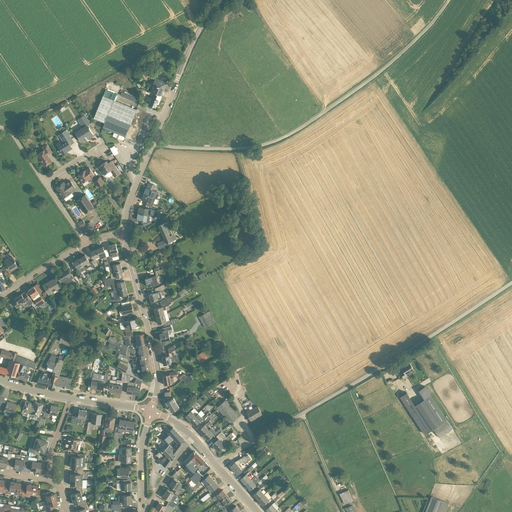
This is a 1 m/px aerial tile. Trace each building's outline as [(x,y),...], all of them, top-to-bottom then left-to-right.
[(164,91),(167,83),(155,79),(150,91),(152,92),(153,93),(160,95),(162,90),(164,91)] [(120,96),(139,105),(141,99),(122,91),(120,96)] [(156,107),(157,104),(158,104),(162,96),(160,95),(153,93),(151,98),(147,97),(145,101),(150,102),(149,104),(156,107)] [(146,115),(145,114),(146,112),(137,108),(136,110),(114,100),(103,96),(94,118),(105,123),(103,128),(125,137),(125,138),(135,142),(137,138),(137,137),(137,136),(139,137),(141,132),(139,132),(146,115)] [(90,124),(84,116),(81,118),(86,125),(81,128),(75,131),(75,132),(81,142),(87,138),(88,139),(94,135),(87,126),(90,124)] [(71,139),(66,130),(65,130),(62,132),(58,134),(63,142),(67,140),(68,141),(71,139)] [(72,148),(68,141),(67,140),(63,142),(64,144),(62,145),(60,142),(56,144),(58,147),(63,155),(67,152),(72,148)] [(52,162),(48,155),(52,152),(47,144),(43,147),(45,150),(37,155),(45,166),(52,162)] [(115,145),(111,148),(115,155),(119,153),(115,145)] [(120,174),(112,161),(108,164),(107,162),(104,164),(103,163),(99,166),(105,175),(110,171),(113,175),(115,177),(120,174)] [(94,175),(92,172),(89,168),(85,171),(85,170),(78,175),(81,179),(80,179),(82,183),(87,180),(89,182),(92,180),(90,177),(94,175)] [(104,183),(100,177),(94,181),(99,187),(104,183)] [(71,192),(75,189),(70,181),(64,184),(62,184),(62,183),(56,187),(63,198),(71,193),(71,192)] [(155,198),(158,193),(155,192),(155,191),(152,190),(154,185),(148,183),(147,186),(149,187),(148,189),(146,188),(144,194),(155,198)] [(155,198),(144,194),(142,200),(147,202),(146,204),(152,207),(155,198)] [(94,207),(85,195),(76,201),(85,213),(94,207)] [(138,214),(150,216),(151,209),(148,209),(145,208),(139,207),(138,214)] [(149,220),(150,216),(138,214),(137,220),(142,221),(141,222),(142,224),(144,227),(151,223),(150,220),(149,220)] [(86,225),(83,220),(78,223),(81,228),(86,225)] [(176,239),(168,222),(159,226),(165,240),(157,243),(160,248),(170,244),(169,242),(176,239)] [(118,255),(116,244),(109,246),(111,256),(109,256),(110,263),(111,263),(113,262),(112,257),(118,255)] [(99,256),(106,254),(103,247),(97,249),(99,256)] [(90,252),(93,259),(99,256),(97,249),(90,252)] [(15,267),(17,266),(14,262),(15,262),(12,256),(6,259),(2,253),(0,254),(0,259),(1,262),(4,261),(8,267),(10,271),(12,270),(16,268),(15,267)] [(90,262),(85,255),(79,259),(86,269),(91,266),(93,268),(95,267),(92,261),(90,262)] [(86,269),(79,259),(74,262),(78,268),(78,269),(76,271),(80,276),(83,274),(81,272),(86,269)] [(110,272),(122,270),(120,263),(113,265),(112,265),(111,263),(110,263),(108,263),(105,264),(105,267),(109,266),(110,272)] [(71,275),(68,269),(57,277),(62,284),(66,282),(67,284),(72,280),(72,279),(73,278),(71,275)] [(162,282),(161,278),(163,277),(161,269),(159,270),(155,271),(156,276),(145,278),(147,286),(162,282)] [(116,278),(123,276),(122,270),(110,272),(111,278),(108,278),(104,282),(105,285),(106,284),(106,285),(109,282),(116,280),(115,278),(116,278)] [(83,282),(77,275),(74,277),(79,284),(83,282)] [(60,287),(55,279),(54,278),(47,282),(43,285),(49,294),(60,287)] [(119,289),(126,287),(125,281),(117,283),(116,283),(116,280),(109,282),(106,285),(107,286),(110,286),(110,285),(112,284),(113,287),(113,290),(119,289)] [(43,293),(37,284),(28,290),(31,294),(30,295),(36,304),(39,307),(45,303),(40,295),(43,293)] [(162,298),(160,292),(164,291),(162,285),(156,288),(157,292),(156,293),(149,294),(151,301),(162,298)] [(120,296),(128,294),(126,287),(119,289),(120,293),(117,294),(117,297),(113,298),(114,301),(120,299),(120,296),(119,296),(120,295),(120,296)] [(184,289),(179,292),(166,299),(168,303),(171,302),(182,296),(181,295),(186,292),(184,289)] [(15,300),(12,302),(14,304),(18,310),(21,308),(19,305),(22,304),(24,307),(28,305),(29,306),(31,304),(33,306),(34,305),(25,292),(15,299),(15,300)] [(172,304),(171,302),(168,303),(166,299),(160,302),(162,307),(154,309),(155,311),(154,312),(155,317),(164,314),(163,310),(166,309),(166,307),(172,304)] [(133,312),(131,304),(121,306),(122,310),(123,315),(123,316),(128,315),(127,313),(133,312)] [(215,322),(209,311),(208,312),(208,310),(204,312),(203,312),(201,313),(202,315),(199,317),(205,328),(215,322)] [(166,322),(166,321),(164,314),(155,317),(156,321),(157,321),(158,324),(166,322)] [(130,332),(132,332),(131,327),(136,326),(135,319),(123,322),(126,333),(130,332)] [(170,339),(168,332),(172,331),(171,327),(162,329),(163,333),(160,334),(162,341),(170,339)] [(74,348),(80,341),(63,333),(59,341),(68,345),(74,348)] [(136,335),(138,343),(138,345),(146,343),(144,334),(136,335)] [(146,343),(138,345),(138,343),(130,344),(129,339),(127,338),(124,338),(126,344),(125,346),(132,349),(139,349),(147,348),(146,343)] [(126,351),(126,346),(125,346),(116,340),(114,344),(116,346),(126,351)] [(177,362),(173,356),(172,352),(176,349),(174,345),(167,349),(168,349),(169,355),(162,357),(164,365),(170,363),(171,365),(177,362)] [(116,351),(123,355),(124,352),(126,353),(126,351),(116,346),(114,350),(116,351)] [(0,355),(7,358),(9,352),(1,350),(0,353),(0,371),(2,372),(4,368),(0,366),(0,355)] [(15,376),(19,363),(25,365),(27,360),(17,355),(17,354),(12,352),(11,353),(9,352),(7,358),(10,359),(7,369),(4,368),(2,372),(15,376)] [(200,362),(207,357),(204,352),(196,356),(200,362)] [(46,369),(53,372),(54,371),(53,371),(54,368),(55,368),(56,365),(59,358),(51,355),(46,364),(48,364),(46,369)] [(54,371),(53,372),(53,375),(58,376),(59,376),(64,360),(59,358),(56,365),(55,368),(54,368),(53,371),(54,371)] [(28,375),(23,373),(24,371),(25,368),(26,366),(25,365),(19,363),(15,376),(26,380),(28,375)] [(403,378),(415,371),(413,369),(410,363),(401,368),(403,371),(400,373),(403,378)] [(50,385),(52,378),(46,376),(47,374),(42,371),(42,372),(40,375),(37,383),(50,385)] [(92,378),(92,381),(92,380),(90,388),(97,388),(99,374),(94,373),(94,371),(92,371),(90,377),(92,378)] [(127,374),(125,373),(123,371),(123,372),(122,374),(121,380),(117,379),(116,380),(115,391),(121,392),(123,382),(125,382),(127,374)] [(170,374),(162,376),(164,385),(171,383),(173,382),(174,381),(173,377),(177,376),(177,372),(169,373),(170,374)] [(104,383),(107,383),(107,380),(108,373),(106,373),(106,375),(99,374),(97,388),(103,389),(104,383)] [(126,393),(133,394),(134,383),(129,382),(130,376),(127,374),(125,382),(128,383),(126,393)] [(58,376),(53,375),(52,378),(50,385),(55,387),(56,385),(60,386),(62,377),(59,376),(58,376)] [(70,388),(71,379),(62,377),(60,386),(70,388)] [(116,380),(110,379),(110,380),(108,390),(115,391),(116,380)] [(133,394),(139,395),(141,385),(142,382),(136,379),(135,381),(134,383),(133,394)] [(170,391),(166,392),(164,393),(165,399),(166,402),(174,397),(173,396),(175,395),(174,390),(170,391)] [(400,397),(403,401),(409,397),(407,392),(400,397)] [(418,403),(415,405),(409,409),(425,434),(433,429),(435,432),(433,433),(436,438),(438,436),(439,438),(453,429),(430,395),(418,403)] [(171,412),(179,407),(174,397),(166,402),(171,412)] [(239,416),(226,400),(221,403),(217,407),(230,423),(239,416)] [(12,415),(16,404),(7,401),(3,412),(12,415)] [(211,401),(202,409),(206,413),(215,405),(211,401)] [(30,413),(33,404),(25,402),(22,410),(26,412),(25,416),(28,417),(29,413),(30,413)] [(34,415),(34,414),(41,417),(44,412),(40,410),(42,404),(38,403),(34,402),(33,404),(30,413),(30,414),(34,415)] [(253,408),(251,404),(246,406),(244,408),(243,408),(251,421),(260,415),(262,414),(257,406),(255,407),(253,408)] [(56,415),(58,406),(51,405),(49,414),(52,415),(52,417),(56,418),(56,415)] [(77,424),(77,423),(81,423),(82,418),(86,419),(87,411),(79,410),(78,417),(72,416),(71,423),(77,424)] [(190,421),(196,415),(191,411),(186,416),(190,421)] [(198,422),(200,425),(205,421),(212,414),(210,411),(207,414),(205,416),(203,415),(201,417),(198,413),(196,415),(190,421),(194,425),(198,422)] [(40,428),(48,414),(44,412),(41,417),(39,421),(37,426),(40,428)] [(92,427),(95,428),(95,423),(100,424),(101,414),(93,413),(92,423),(88,422),(86,433),(91,434),(92,427)] [(207,423),(211,419),(214,416),(212,414),(205,421),(207,423)] [(112,432),(115,418),(107,417),(105,427),(107,427),(106,431),(107,431),(107,432),(110,433),(110,432),(112,432)] [(120,420),(118,431),(119,431),(121,432),(122,429),(126,429),(127,421),(120,420)] [(133,433),(135,422),(127,421),(126,429),(130,430),(130,432),(133,433)] [(211,428),(211,427),(207,423),(204,425),(199,430),(203,435),(211,428)] [(179,434),(173,427),(167,432),(174,439),(179,434)] [(208,440),(213,435),(214,434),(216,436),(221,432),(222,431),(220,428),(216,432),(211,427),(211,428),(203,435),(208,440)] [(17,440),(22,433),(18,430),(14,437),(17,440)] [(163,451),(172,460),(186,442),(179,434),(174,439),(167,432),(160,439),(168,446),(163,451)] [(216,436),(219,439),(213,445),(218,451),(225,445),(221,440),(220,439),(224,435),(221,432),(216,436)] [(227,445),(229,443),(228,442),(231,438),(233,440),(236,436),(233,432),(231,434),(231,433),(226,437),(224,435),(220,439),(221,440),(225,445),(226,444),(227,445)] [(47,441),(36,438),(35,443),(33,447),(30,446),(28,451),(39,455),(40,451),(42,451),(43,452),(47,441)] [(82,445),(82,441),(68,438),(66,445),(65,445),(64,450),(71,451),(71,450),(78,451),(78,450),(80,450),(81,445),(82,445)] [(172,460),(163,451),(161,449),(157,453),(163,458),(162,459),(160,457),(157,460),(167,467),(172,460)] [(10,465),(11,455),(12,454),(11,454),(12,451),(8,451),(7,454),(3,454),(1,466),(6,467),(6,465),(10,465)] [(201,465),(204,461),(195,452),(194,452),(189,457),(193,461),(194,462),(198,467),(200,465),(201,465)] [(20,456),(20,455),(12,454),(11,455),(10,465),(14,466),(13,468),(18,468),(20,456)] [(81,462),(81,459),(83,459),(84,454),(78,454),(77,457),(71,456),(71,462),(81,462)] [(118,461),(114,461),(114,465),(123,465),(123,462),(131,462),(131,455),(123,455),(119,455),(119,454),(118,461)] [(239,464),(243,461),(245,464),(248,462),(248,461),(250,459),(248,455),(245,457),(245,456),(235,462),(230,466),(237,474),(243,469),(239,464)] [(28,458),(20,456),(18,468),(23,469),(23,467),(27,468),(28,460),(28,458)] [(184,462),(188,466),(185,468),(191,474),(192,476),(196,472),(195,471),(197,469),(192,463),(194,462),(193,461),(189,457),(184,462)] [(28,460),(27,468),(30,468),(30,470),(35,471),(36,462),(28,460)] [(44,470),(45,463),(36,462),(35,471),(39,472),(40,470),(44,470)] [(71,468),(77,468),(77,471),(83,471),(83,466),(81,466),(81,462),(71,462),(71,468)] [(131,471),(131,468),(120,468),(120,473),(117,474),(117,477),(120,477),(129,477),(129,471),(131,471)] [(83,477),(83,471),(77,471),(77,474),(71,474),(71,479),(80,480),(81,477),(83,477)] [(194,486),(198,481),(203,476),(197,471),(196,472),(192,476),(190,478),(192,479),(189,482),(194,486)] [(245,484),(251,479),(247,474),(241,479),(245,484)] [(214,480),(209,475),(202,480),(203,481),(205,484),(204,485),(203,485),(205,487),(214,480)] [(260,485),(266,480),(266,479),(268,477),(266,475),(258,482),(260,485)] [(250,490),(256,485),(255,485),(257,483),(253,478),(251,479),(245,484),(250,490)] [(83,480),(80,480),(71,479),(70,485),(76,485),(76,489),(82,488),(82,483),(83,480)] [(179,491),(177,489),(181,483),(174,479),(170,485),(173,487),(171,490),(178,494),(180,491),(179,491)] [(116,480),(117,483),(121,483),(121,490),(131,489),(131,482),(128,482),(128,480),(121,480),(116,480)] [(212,491),(218,485),(214,480),(205,487),(207,489),(209,488),(212,491)] [(14,492),(15,482),(10,481),(9,487),(6,487),(5,493),(10,494),(11,491),(14,492)] [(194,491),(200,484),(198,481),(194,486),(192,488),(194,491)] [(20,489),(21,483),(15,482),(14,492),(16,492),(16,495),(22,496),(23,489),(20,489)] [(30,494),(32,485),(27,484),(26,490),(23,489),(22,496),(27,496),(28,494),(30,494)] [(36,491),(37,486),(32,485),(30,494),(33,495),(33,497),(38,498),(39,492),(36,491)] [(275,502),(285,493),(290,489),(288,487),(283,491),(283,492),(282,491),(278,495),(273,500),(275,502)] [(82,496),(81,493),(83,493),(82,488),(76,489),(77,492),(71,494),(73,499),(82,496)] [(177,496),(174,494),(167,489),(163,496),(169,500),(167,503),(173,507),(177,504),(177,503),(174,502),(177,496)] [(260,489),(254,494),(258,500),(264,494),(260,489)] [(221,500),(227,495),(222,490),(213,498),(215,501),(218,498),(217,498),(218,497),(221,500)] [(353,500),(349,490),(341,493),(345,503),(353,500)] [(56,498),(54,493),(49,495),(48,492),(42,493),(43,499),(44,502),(56,498)] [(199,505),(205,500),(210,496),(208,493),(197,503),(199,505)] [(263,505),(269,500),(264,494),(258,500),(263,505)] [(131,503),(131,495),(119,495),(119,501),(113,501),(113,505),(121,507),(122,507),(126,507),(126,503),(131,503)] [(225,505),(231,500),(227,495),(221,500),(223,503),(221,505),(223,507),(225,505)] [(87,504),(85,499),(83,500),(82,496),(73,499),(74,505),(80,503),(81,506),(87,504)] [(437,511),(442,501),(431,496),(424,511),(437,511)] [(53,508),(54,508),(54,505),(57,504),(56,498),(44,502),(45,504),(47,510),(53,508)] [(171,511),(175,508),(167,503),(166,506),(159,502),(156,508),(163,511),(162,511),(171,511)] [(275,502),(266,509),(268,511),(274,511),(277,510),(279,507),(275,502)]
